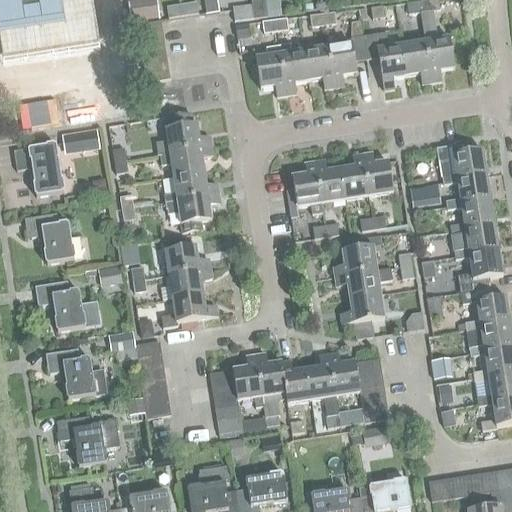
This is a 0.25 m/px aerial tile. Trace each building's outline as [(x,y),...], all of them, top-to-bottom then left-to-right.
[(92,0),(0,0),(0,50),(3,67),(101,52),(92,0)] [(160,21),(156,0),(143,0),(128,2),(132,25),(160,21)] [(220,15),(217,0),(208,0),(206,5),(208,17),(220,15)] [(280,0),(265,2),(268,20),(282,19),(280,0)] [(234,24),(268,20),(265,2),(232,6),(234,24)] [(424,45),(424,46),(430,87),(440,85),(438,74),(453,72),(448,42),(437,43),(433,20),(430,20),(429,15),(439,13),(438,2),(417,5),(419,17),(424,45)] [(419,17),(417,5),(406,7),(407,18),(419,17)] [(384,21),(382,9),(359,13),(360,24),(384,21)] [(333,16),(322,17),(324,29),(335,28),(333,16)] [(311,31),(324,29),(322,17),(310,19),(311,31)] [(286,22),(274,24),(276,36),(287,34),(286,22)] [(137,28),(138,39),(162,36),(161,24),(137,28)] [(276,36),(274,24),(262,25),(263,37),(276,36)] [(248,27),(235,29),(237,41),(249,39),(248,27)] [(162,36),(138,39),(140,52),(164,48),(162,36)] [(362,41),(366,65),(377,63),(382,94),(394,93),(392,82),(405,80),(401,49),(388,51),(385,37),(362,41)] [(355,66),(366,65),(362,41),(350,43),(351,48),(338,50),(336,38),(325,39),(327,52),(334,92),(343,91),(341,80),(357,78),(355,66)] [(430,87),(424,46),(401,49),(405,80),(419,78),(420,88),(430,87)] [(293,87),(308,85),(303,55),(292,57),(291,47),(278,49),(286,99),(295,98),(293,87)] [(166,59),(164,48),(140,52),(142,63),(166,59)] [(277,101),(286,99),(278,49),(266,51),(267,61),(255,63),(260,92),(275,90),(277,101)] [(327,52),(303,55),(308,85),(322,83),(324,94),(334,92),(327,52)] [(144,75),(168,72),(166,59),(142,63),(144,75)] [(170,83),(168,72),(144,75),(146,87),(170,83)] [(159,159),(211,151),(209,141),(198,143),(196,128),(192,129),(190,118),(165,121),(167,132),(165,133),(167,144),(155,146),(157,159),(159,159)] [(65,158),(100,152),(97,133),(62,138),(65,158)] [(444,189),(457,187),(457,183),(486,179),(482,154),(470,156),(469,147),(435,152),(437,165),(440,165),(444,189)] [(62,197),(54,148),(13,155),(16,175),(32,172),(36,201),(62,197)] [(112,153),(114,166),(126,164),(123,151),(112,153)] [(171,168),(173,181),(204,176),(201,162),(212,161),(211,151),(159,159),(161,170),(171,168)] [(371,158),(361,159),(368,200),(393,197),(388,166),(372,169),(371,158)] [(340,173),(345,204),(368,200),(361,159),(351,161),(353,171),(340,173)] [(127,175),(126,164),(114,166),(116,177),(127,175)] [(321,208),(345,204),(340,173),(326,175),(324,165),(314,166),(321,208)] [(321,208),(314,166),(304,168),(305,179),(291,181),(296,212),(321,208)] [(164,198),(165,206),(218,198),(217,188),(206,190),(204,176),(173,181),(176,197),(164,198)] [(448,214),(461,212),(460,209),(490,204),(486,179),(457,183),(457,187),(460,203),(436,206),(437,212),(447,211),(448,214)] [(94,196),(107,194),(105,182),(92,184),(94,196)] [(424,209),(421,192),(410,193),(412,211),(424,209)] [(121,213),(133,211),(131,198),(120,200),(121,213)] [(220,208),(218,198),(165,206),(167,219),(179,218),(182,237),(201,234),(200,226),(211,224),(209,209),(220,208)] [(494,229),(490,204),(460,209),(461,212),(463,227),(450,229),(452,239),(465,237),(465,234),(494,229)] [(135,223),(133,211),(121,213),(123,225),(135,223)] [(57,229),(55,217),(23,222),(27,243),(42,240),(46,268),(73,263),(67,227),(57,229)] [(372,222),(373,234),(385,232),(383,221),(372,222)] [(361,236),(373,234),(372,222),(359,224),(361,236)] [(337,227),(324,229),(326,241),(339,239),(337,227)] [(314,243),(326,241),(324,229),(312,231),(314,243)] [(498,254),(494,229),(465,234),(465,237),(452,239),(455,263),(469,261),(468,259),(498,254)] [(334,271),(335,281),(376,274),(372,250),(382,248),(381,239),(352,243),(353,253),(342,255),(344,269),(334,271)] [(169,279),(210,272),(209,264),(198,265),(195,249),(165,254),(169,279)] [(460,298),(490,293),(488,281),(502,279),(498,254),(468,259),(469,261),(471,277),(457,279),(460,298)] [(398,258),(400,270),(411,268),(409,257),(398,258)] [(441,263),(426,266),(431,290),(446,287),(441,263)] [(411,268),(400,270),(403,283),(414,282),(411,268)] [(122,286),(119,269),(97,273),(100,290),(122,286)] [(131,273),(133,284),(145,283),(143,271),(131,273)] [(210,272),(169,279),(173,303),(203,298),(201,285),(212,283),(210,272)] [(347,289),(349,302),(380,298),(378,287),(392,285),(390,272),(376,274),(335,281),(337,290),(347,289)] [(147,295),(145,283),(133,284),(135,297),(147,295)] [(68,296),(66,284),(34,290),(37,310),(51,308),(56,336),(100,329),(97,306),(80,308),(78,295),(68,296)] [(410,292),(412,331),(428,330),(426,291),(410,292)] [(492,303),(490,293),(460,298),(461,308),(475,306),(478,325),(465,327),(466,336),(479,334),(479,330),(509,325),(506,301),(492,303)] [(203,298),(173,303),(175,318),(161,320),(163,332),(178,329),(178,326),(218,320),(217,310),(205,312),(203,298)] [(380,298),(349,302),(352,316),(341,318),(343,329),(354,327),(370,324),(384,322),(380,298)] [(430,321),(442,319),(439,300),(427,302),(430,321)] [(373,340),(370,324),(354,327),(357,343),(373,340)] [(470,361),(484,359),(483,356),(511,351),(511,342),(509,325),(479,330),(479,334),(466,336),(470,361)] [(147,326),(141,327),(143,341),(152,339),(152,338),(152,335),(151,328),(147,326)] [(135,351),(133,334),(109,338),(112,355),(135,351)] [(137,361),(161,358),(160,345),(136,349),(137,361)] [(474,385),(487,383),(487,381),(511,376),(511,351),(483,356),(484,359),(486,374),(472,376),(473,377),(468,378),(469,385),(474,384),(474,385)] [(79,364),(77,353),(44,358),(47,378),(62,376),(66,403),(105,397),(101,373),(90,375),(88,362),(79,364)] [(139,374),(163,370),(161,358),(137,361),(139,374)] [(338,358),(329,359),(336,400),(360,397),(359,390),(357,378),(354,366),(340,368),(338,358)] [(280,404),(286,403),(285,397),(286,396),(281,367),(267,369),(266,359),(255,361),(262,400),(261,400),(266,430),(279,428),(278,419),(280,419),(278,407),(280,404)] [(340,429),(339,418),(336,400),(329,359),(320,361),(322,371),(307,374),(312,404),(325,402),(328,420),(327,420),(329,431),(340,429)] [(238,404),(261,400),(262,400),(255,361),(246,362),(247,373),(233,375),(235,386),(237,399),(238,404)] [(454,380),(451,361),(431,364),(434,383),(454,380)] [(379,363),(354,366),(357,378),(381,374),(379,363)] [(291,365),(281,367),(286,396),(285,397),(286,403),(287,408),(312,404),(307,374),(293,376),(291,365)] [(141,386),(165,382),(163,370),(139,374),(141,386)] [(357,378),(359,390),(383,386),(381,374),(357,378)] [(210,379),(211,390),(235,386),(233,375),(210,379)] [(511,401),(511,376),(487,381),(487,383),(489,399),(477,401),(478,411),(491,409),(490,405),(511,401)] [(142,398),(166,394),(165,382),(141,386),(142,398)] [(211,390),(213,402),(237,399),(235,386),(211,390)] [(383,386),(359,390),(360,397),(361,402),(385,398),(383,386)] [(450,389),(438,390),(440,407),(452,405),(450,389)] [(144,411),(168,407),(166,394),(142,398),(144,411)] [(361,402),(363,414),(387,410),(385,398),(361,402)] [(237,399),(213,402),(215,414),(239,411),(238,404),(237,399)] [(511,428),(511,401),(490,405),(491,409),(493,424),(480,426),(482,436),(495,434),(495,431),(511,428)] [(144,416),(142,402),(127,404),(129,419),(144,416)] [(170,419),(168,407),(144,411),(146,423),(170,419)] [(389,422),(387,410),(363,414),(364,425),(389,422)] [(215,414),(217,426),(240,422),(239,411),(215,414)] [(89,431),(87,420),(55,425),(58,445),(72,443),(76,471),(104,467),(101,453),(118,450),(114,424),(98,426),(99,430),(89,431)] [(242,434),(240,422),(217,426),(219,438),(242,434)] [(303,435),(301,424),(290,426),(292,437),(303,435)] [(393,446),(390,429),(361,433),(364,451),(393,446)] [(243,445),(231,447),(232,458),(244,456),(243,445)] [(238,511),(235,494),(223,496),(222,487),(228,487),(225,470),(198,474),(199,478),(198,478),(199,490),(184,492),(187,511),(238,511)] [(511,472),(497,475),(500,496),(511,493),(511,472)] [(355,473),(346,475),(349,489),(357,488),(355,473)] [(497,475),(480,477),(483,498),(490,497),(500,496),(497,475)] [(245,492),(235,494),(238,511),(259,511),(259,509),(286,504),(282,476),(244,483),(245,492)] [(480,477),(463,480),(466,501),(483,498),(480,477)] [(450,503),(466,501),(463,480),(447,483),(450,503)] [(431,506),(450,503),(447,483),(428,486),(431,506)] [(404,511),(410,511),(406,484),(358,491),(360,501),(359,501),(360,511),(404,511)] [(106,511),(105,505),(94,507),(92,491),(68,495),(71,511),(68,511),(67,511),(106,511)] [(360,511),(359,501),(348,503),(346,492),(309,498),(310,511),(360,511)] [(511,511),(511,493),(500,496),(490,497),(492,511),(485,511),(511,511)] [(125,511),(167,511),(165,495),(127,502),(129,511),(125,511)]
